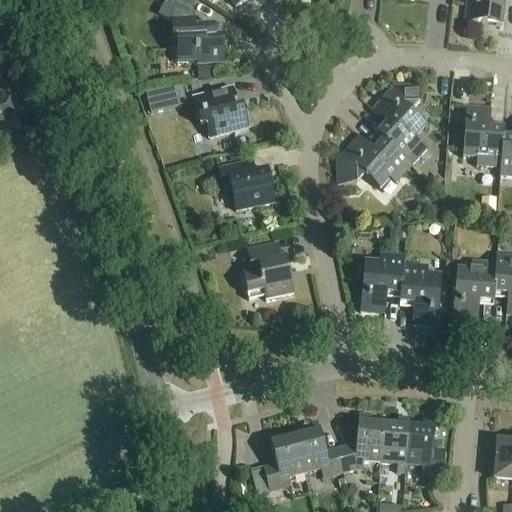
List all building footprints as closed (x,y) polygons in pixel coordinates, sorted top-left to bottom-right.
[(226,0),(234,11),(249,0),(226,0)] [(469,0),(469,4),(465,3),(463,23),(500,27),(502,0),(469,0)] [(196,19),(184,19),(184,14),(161,6),(160,10),(156,20),(169,25),(169,47),(175,47),(176,65),(195,64),(195,67),(223,66),(222,41),(215,41),(214,29),(196,29),(196,19)] [(214,69),(196,70),(197,83),(214,82),(214,69)] [(382,143),(411,169),(405,163),(421,146),(415,140),(425,130),(410,116),(419,107),(418,87),(393,88),(370,113),(385,127),(376,137),(382,143)] [(181,90),(145,96),(150,117),(185,108),(181,90)] [(207,141),(247,131),(241,110),(236,111),(231,90),(191,100),(198,128),(203,127),(207,141)] [(0,133),(17,128),(8,100),(0,102),(0,133)] [(499,180),(502,131),(488,130),(490,110),(465,109),(461,160),(475,161),(474,170),(499,171),(498,180),(499,180)] [(503,131),(502,131),(499,180),(511,180),(511,140),(502,140),(503,131)] [(394,187),(411,169),(382,143),(372,154),(357,140),(334,165),(335,188),(355,187),(364,179),(378,192),(388,181),(394,187)] [(228,159),(229,166),(242,163),(241,156),(228,159)] [(234,214),(272,206),(265,172),(244,177),(242,166),(216,171),(221,191),(228,190),(234,214)] [(433,181),(429,185),(436,192),(443,185),(439,181),(433,181)] [(401,245),(402,230),(389,229),(388,245),(401,245)] [(264,303),(292,297),(284,258),(280,259),(277,246),(246,253),(250,273),(240,275),(246,303),(263,299),(264,303)] [(399,306),(403,258),(378,256),(378,264),(363,262),(359,315),(384,317),(386,296),(400,297),(399,306)] [(494,296),(496,257),(494,257),(494,265),(471,264),(470,272),(456,271),(452,323),(477,325),(479,304),(494,305),(493,296),(494,296)] [(511,258),(496,257),(494,296),(507,297),(506,318),(511,318),(511,258)] [(404,258),(403,258),(399,306),(413,307),(412,328),(437,330),(441,278),(426,277),(427,267),(403,266),(404,258)] [(354,446),(334,451),(340,477),(355,473),(361,474),(362,465),(378,467),(381,426),(368,425),(368,417),(356,416),(354,446)] [(394,427),(381,426),(378,467),(394,468),(393,476),(402,476),(403,468),(406,428),(406,421),(395,420),(394,427)] [(406,428),(403,468),(420,470),(419,477),(440,479),(443,452),(431,451),(433,422),(421,421),(420,429),(406,428)] [(305,436),(292,439),(302,478),(318,474),(320,482),(340,477),(334,451),(323,455),(314,425),(303,428),(305,436)] [(286,482),(302,478),(292,439),(279,443),(277,435),(265,438),(273,467),(260,470),(266,496),(288,490),(286,482)] [(511,482),(511,437),(510,437),(510,443),(495,442),(492,481),(511,482)] [(351,488),(346,495),(352,499),(357,492),(351,488)] [(266,511),(263,499),(253,502),(255,511),(266,511)]
